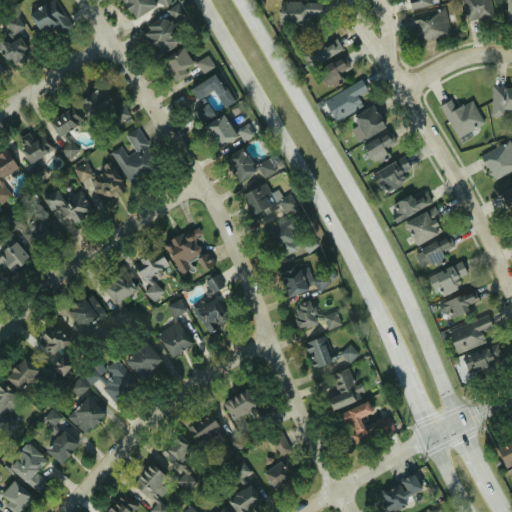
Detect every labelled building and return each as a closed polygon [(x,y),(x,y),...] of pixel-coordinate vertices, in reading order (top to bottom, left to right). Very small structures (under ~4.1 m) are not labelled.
[(70,28),(54,0),(49,0),(27,13),(40,35),(49,30),(53,37),(70,28)] [(154,6),(152,1),(154,0),(158,0),(161,5),(169,0),(120,0),(130,19),(154,6)] [(489,19),(488,0),(461,0),(462,20),(489,19)] [(278,25),(308,25),(308,16),(322,16),(322,2),(278,2),(278,25)] [(171,22),(182,17),(176,3),(165,8),(171,22)] [(417,41),(449,34),(443,7),(412,14),(417,41)] [(140,31),(157,57),(183,40),(166,14),(140,31)] [(4,24),(10,34),(0,40),(0,51),(9,66),(28,54),(15,33),(22,28),(15,17),(4,24)] [(309,61),(339,55),(335,33),(304,39),(309,61)] [(160,61),(171,80),(196,65),(201,73),(213,67),(206,54),(192,62),(183,48),(160,61)] [(306,75),(317,96),(341,82),(336,73),(348,66),(342,55),(306,75)] [(189,88),(198,104),(189,109),(199,125),(200,124),(215,149),(235,137),(219,110),(232,103),(214,73),(189,88)] [(357,97),(366,91),(359,79),(322,101),(334,121),(362,105),(357,97)] [(76,101),(88,120),(103,111),(112,126),(128,116),(121,103),(113,107),(101,86),(76,101)] [(511,110),(511,87),(490,87),(490,116),(503,116),(503,110),(511,110)] [(439,105),(454,138),(483,125),(472,100),(453,108),(450,100),(439,105)] [(81,121),(71,105),(44,122),(60,147),(59,148),(66,158),(76,152),(63,133),(81,121)] [(384,127),(371,105),(351,117),(364,138),(384,127)] [(14,142),(31,166),(26,170),(34,181),(44,173),(35,160),(51,148),(35,127),(14,142)] [(109,151),(128,184),(160,166),(137,127),(124,135),(133,151),(125,155),(119,145),(109,151)] [(384,148),(395,143),(389,131),(361,144),(371,166),(389,158),(384,148)] [(479,154),(490,179),(511,170),(511,146),(510,141),(479,154)] [(238,182),(255,170),(240,148),(223,159),(238,182)] [(0,151),(0,180),(17,168),(4,149),(0,151)] [(401,175),(410,168),(400,155),(372,176),(386,194),(405,180),(401,175)] [(275,172),(268,158),(255,164),(262,178),(275,172)] [(125,188),(107,162),(85,178),(102,203),(125,188)] [(73,223),(90,207),(64,180),(42,201),(51,210),(56,205),(73,223)] [(273,211),(267,185),(245,190),(251,216),(273,211)] [(511,207),(511,185),(503,190),(511,207)] [(0,187),(0,201),(9,198),(4,186),(0,187)] [(431,202),(423,188),(394,205),(397,210),(389,215),(395,224),(431,202)] [(403,223),(415,245),(441,231),(436,222),(440,220),(433,207),(403,223)] [(26,242),(53,229),(45,210),(22,221),(18,212),(4,219),(10,232),(19,228),(26,242)] [(308,233),(296,241),(283,219),(264,231),(282,258),(300,247),(304,253),(316,246),(308,233)] [(201,253),(193,239),(201,235),(195,225),(162,243),(179,275),(189,270),(185,262),(201,253)] [(441,252),(452,246),(445,235),(418,250),(430,270),(446,261),(441,252)] [(0,268),(7,276),(27,257),(12,241),(0,252),(0,268)] [(166,266),(157,249),(132,262),(152,299),(159,295),(149,275),(166,266)] [(206,257),(197,261),(202,270),(210,265),(206,257)] [(436,298),(457,288),(453,281),(466,274),(459,260),(426,278),(436,298)] [(278,272),(286,298),(327,285),(323,273),(310,277),(306,263),(278,272)] [(100,285),(115,304),(134,289),(120,270),(100,285)] [(222,285),(215,274),(204,281),(211,292),(222,285)] [(444,321),(480,303),(473,287),(436,305),(444,321)] [(103,315),(89,294),(65,309),(78,330),(103,315)] [(191,309),(207,332),(227,318),(210,295),(191,309)] [(167,306),(171,316),(183,311),(179,301),(167,306)] [(296,329),(318,324),(320,330),(339,326),(336,312),(314,317),(310,302),(291,306),(296,329)] [(110,313),(120,324),(130,315),(120,304),(110,313)] [(481,332),(491,328),(487,316),(446,329),(454,353),(484,343),(481,332)] [(154,335),(171,357),(191,341),(174,320),(154,335)] [(68,340),(52,324),(37,340),(53,355),(68,340)] [(304,342),(313,368),(331,362),(322,336),(304,342)] [(161,361),(143,342),(123,361),(141,380),(161,361)] [(462,359),(471,377),(503,360),(494,342),(462,359)] [(346,361),(356,355),(350,346),(340,352),(346,361)] [(38,373),(23,358),(4,376),(18,392),(38,373)] [(112,402),(136,386),(117,358),(102,368),(98,362),(81,373),(89,385),(97,379),(112,402)] [(330,409),(360,399),(349,367),(330,374),(338,394),(326,398),(330,409)] [(78,396),(86,387),(78,379),(69,388),(78,396)] [(18,397),(0,382),(0,427),(9,435),(18,425),(4,413),(18,397)] [(239,430),(246,426),(240,416),(256,406),(245,388),(222,403),(239,430)] [(103,414),(85,397),(66,416),(84,433),(103,414)] [(393,431),(388,418),(362,428),(358,418),(371,413),(367,402),(338,413),(351,447),(393,431)] [(58,417),(50,410),(42,419),(50,426),(58,417)] [(219,438),(215,418),(191,423),(195,443),(219,438)] [(77,444),(61,429),(42,449),(58,463),(77,444)] [(289,451),(279,431),(265,438),(275,458),(289,451)] [(159,453),(180,474),(174,480),(186,491),(196,481),(177,463),(192,448),(177,434),(159,453)] [(511,438),(495,447),(506,468),(511,465),(511,438)] [(7,466),(35,493),(45,482),(34,471),(45,460),(28,444),(7,466)] [(273,490),(296,477),(284,458),(262,471),(273,490)] [(165,511),(169,508),(152,494),(166,478),(148,463),(131,483),(154,504),(148,511),(149,511),(165,511)] [(409,496),(420,490),(412,474),(376,492),(385,511),(388,511),(411,501),(409,496)] [(17,511),(31,496),(12,480),(0,494),(0,502),(11,511),(17,511)] [(245,511),(260,502),(248,484),(226,499),(234,511),(245,511)] [(104,511),(130,511),(136,504),(119,492),(104,511)]
